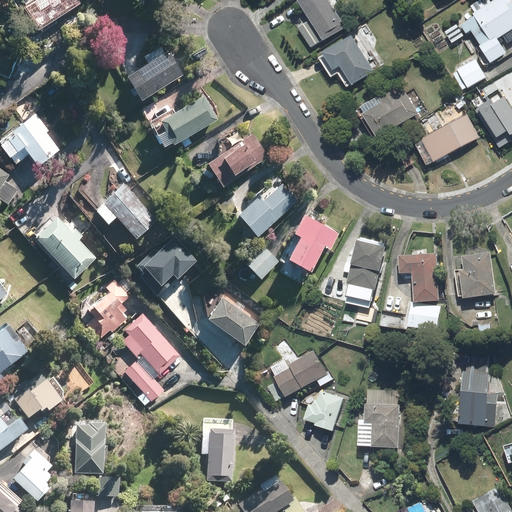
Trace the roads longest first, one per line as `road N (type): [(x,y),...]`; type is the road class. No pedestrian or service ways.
road 1 (residential): [(511,180),(462,204),(391,204),(326,155),(229,26)]
road 2 (unknown): [(206,21),(153,25),(63,49),(58,71),(95,129),(98,149),(37,207)]
